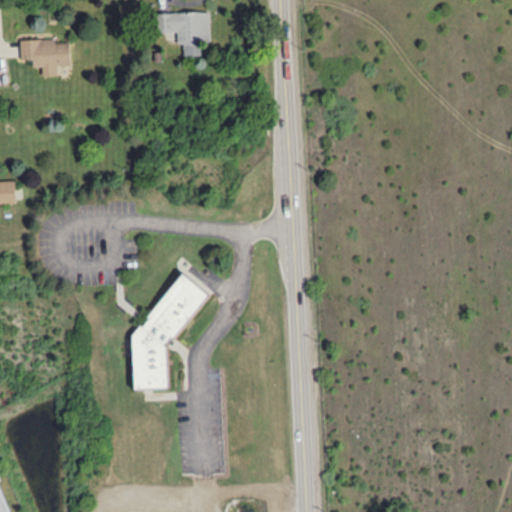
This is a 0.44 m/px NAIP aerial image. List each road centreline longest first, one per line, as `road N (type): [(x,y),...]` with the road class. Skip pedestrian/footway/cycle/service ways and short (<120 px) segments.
road 1 (tertiary): [(280,0),(304,511)]
road 2 (track): [(322,0),(376,20),(473,128),(511,149)]
